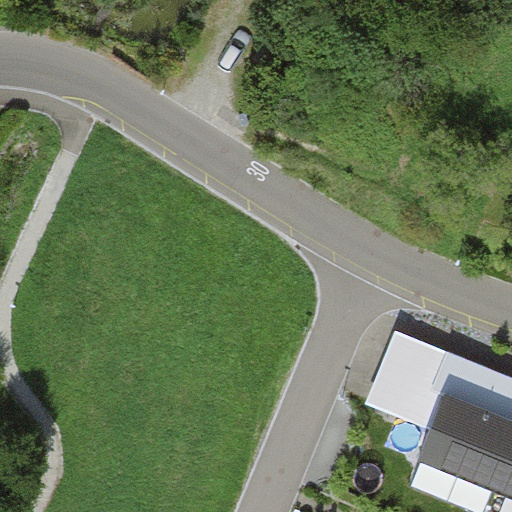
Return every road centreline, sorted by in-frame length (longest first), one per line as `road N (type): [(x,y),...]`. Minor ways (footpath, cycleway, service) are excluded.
road 1 (residential): [(370,248),(102,84),(46,64),(0,59)]
road 2 (residential): [(370,248),(263,511)]
road 3 (residential): [(511,308),(370,248)]
